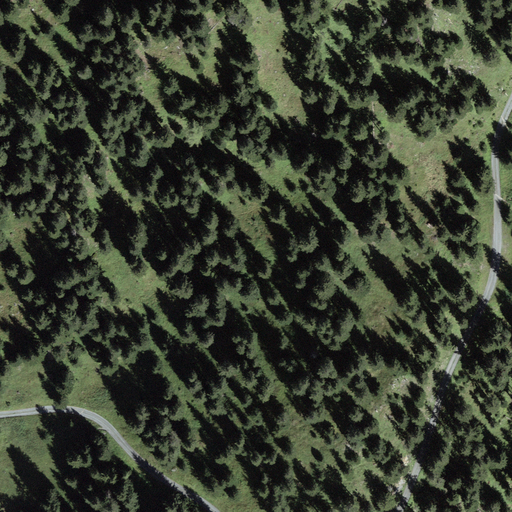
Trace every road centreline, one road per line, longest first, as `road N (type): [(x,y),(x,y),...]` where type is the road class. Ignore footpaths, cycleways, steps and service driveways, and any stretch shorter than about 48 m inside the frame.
road 1 (track): [(511,93),(501,116),(489,287),(392,511)]
road 2 (track): [(205,511),(91,416),(0,414)]
